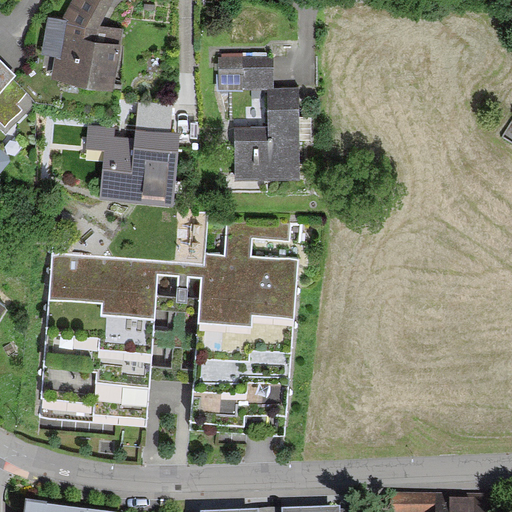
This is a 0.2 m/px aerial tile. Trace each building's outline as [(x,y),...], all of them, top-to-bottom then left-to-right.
[(67,17),(67,19),(61,54),(56,53),(51,76),(114,86),(123,25),(104,22),(100,21),(99,21),(110,0),(70,0),(62,16),(67,17)] [(61,54),(67,19),(67,17),(62,16),(48,13),(42,51),(56,53),(61,54)] [(17,72),(0,54),(0,168),(24,147),(6,131),(35,101),(11,75),(17,72)] [(268,85),(275,85),(274,54),(219,55),(219,86),(268,85)] [(275,85),(268,85),(268,123),(235,124),(235,174),(300,174),(299,85),(282,85),(275,85)] [(173,102),(139,99),(136,134),(116,132),(116,125),(89,123),(87,144),(105,146),(101,191),(173,198),(182,111),(173,110),(173,102)] [(53,254),(40,416),(145,424),(149,373),(172,375),(194,377),(190,428),(284,435),(301,218),(208,211),(203,266),(53,254)] [(467,493),(435,494),(435,511),(486,511),(487,493),(467,493)] [(435,511),(435,494),(389,495),(388,511),(435,511)]
